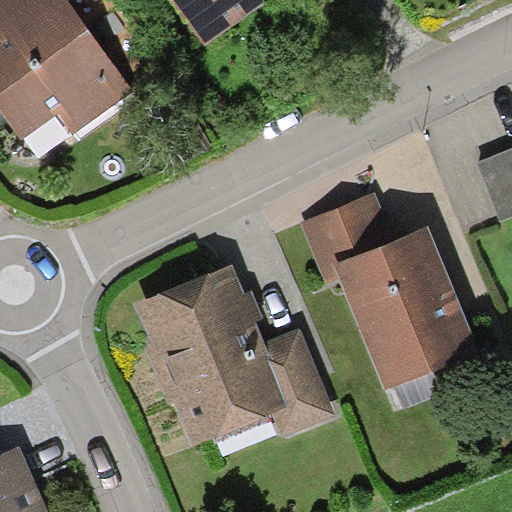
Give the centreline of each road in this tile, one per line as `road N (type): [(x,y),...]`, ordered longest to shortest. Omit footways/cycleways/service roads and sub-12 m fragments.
road 1 (residential): [(17,278),(511,34)]
road 2 (residential): [(17,278),(68,357),(139,511)]
